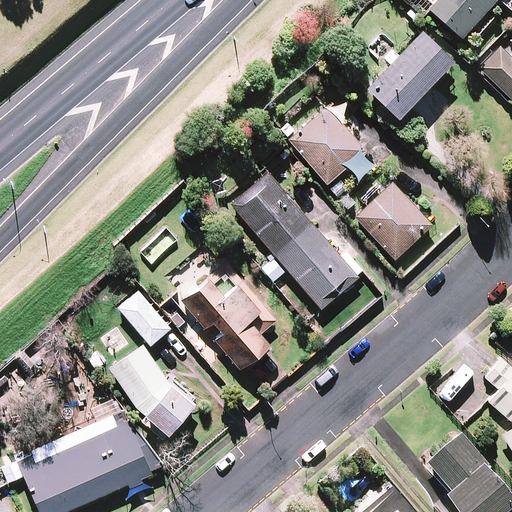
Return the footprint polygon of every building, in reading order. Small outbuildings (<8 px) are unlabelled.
[(511,0),(432,0),(428,5),(461,33),(469,23),(488,0),(502,0),(511,8),(511,0)] [(451,54),(421,25),(366,82),(396,111),(451,54)] [(511,49),(509,53),(499,43),(477,65),(511,98),(511,49)] [(288,137),(326,180),(348,206),(355,199),(345,188),(347,186),(335,172),(347,162),(357,174),(375,160),(327,104),(288,137)] [(357,273),(267,170),(230,202),(320,305),(357,273)] [(430,221),(391,180),(355,214),(393,255),(430,221)] [(212,334),(221,345),(205,359),(214,369),(230,355),(236,363),(267,337),(260,328),(274,317),(223,257),(178,294),(204,325),(213,318),(221,327),(212,334)] [(168,325),(137,288),(118,304),(148,341),(168,325)] [(161,432),(164,428),(187,402),(189,404),(196,398),(170,372),(166,375),(140,341),(108,364),(143,409),(140,414),(161,432)] [(511,365),(499,354),(483,373),(497,386),(487,398),(510,418),(511,415),(511,365)] [(45,402),(62,422),(80,407),(101,392),(83,370),(70,381),(72,383),(67,388),(65,386),(45,402)] [(45,506),(150,462),(125,401),(19,444),(45,506)] [(511,422),(500,430),(511,448),(511,422)] [(494,511),(511,497),(511,489),(459,428),(425,457),(448,483),(444,486),(466,511),(494,511)] [(413,511),(391,484),(357,511),(413,511)]
